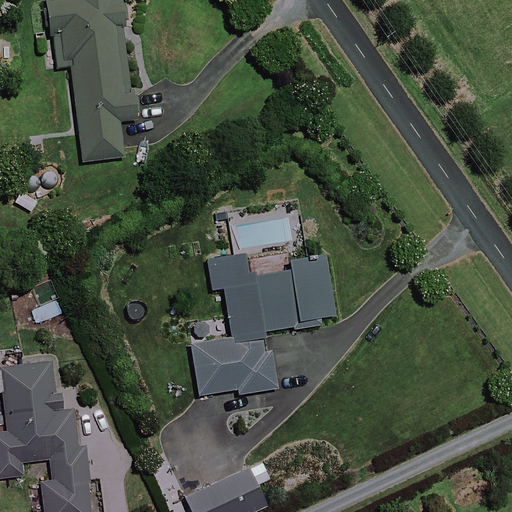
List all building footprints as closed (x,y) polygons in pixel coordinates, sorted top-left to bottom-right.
[(41,0),(46,38),(51,37),(55,69),(67,68),(79,164),(121,159),(117,123),(136,121),(132,92),(128,93),(120,30),(124,30),(120,0),(41,0)] [(35,203),(19,193),(12,204),(28,214),(35,203)] [(59,406),(53,361),(0,369),(0,398),(5,432),(0,433),(0,479),(21,477),(19,464),(47,460),(49,478),(35,480),(39,511),(87,511),(84,484),(86,483),(81,448),(76,449),(70,404),(59,406)] [(254,511),(262,508),(242,469),(205,487),(181,499),(187,511),(254,511)] [(297,489),(293,474),(278,478),(283,494),(297,489)]
